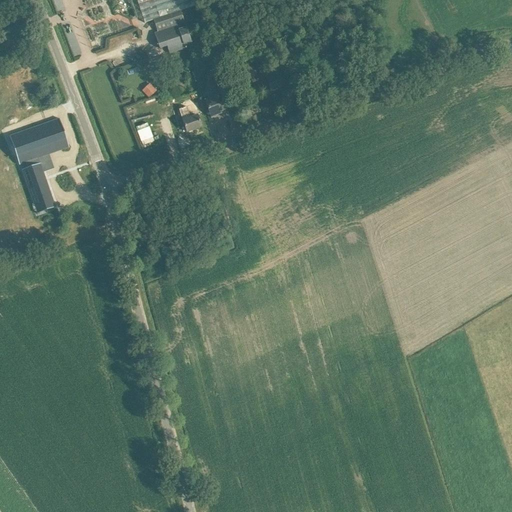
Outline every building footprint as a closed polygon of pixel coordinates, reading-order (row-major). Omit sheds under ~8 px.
[(158,32),(154,33),(159,49),(167,46),(169,54),(179,51),(192,46),(180,11),(198,5),(196,0),(136,0),(144,23),(153,20),(158,32)] [(249,53),(235,58),(245,85),(266,78),(270,90),(284,85),(285,86),(293,83),(288,69),(286,63),(269,69),(270,72),(257,76),(249,53)] [(211,69),(220,72),(223,65),(214,62),(211,69)] [(148,82),(140,90),(148,98),(155,90),(148,82)] [(212,117),(227,111),(223,100),(231,97),(227,86),(214,91),(216,96),(205,100),(212,118),(212,117)] [(179,110),(187,132),(202,127),(197,115),(190,117),(187,107),(179,110)] [(59,119),(9,136),(19,165),(26,163),(39,158),(49,155),(69,148),(59,119)] [(57,179),(61,178),(65,190),(81,185),(70,152),(51,158),(57,179)] [(39,158),(26,163),(27,168),(41,207),(54,203),(44,172),(39,158)] [(29,231),(17,236),(22,247),(24,246),(27,244),(32,242),(33,242),(29,231)]
